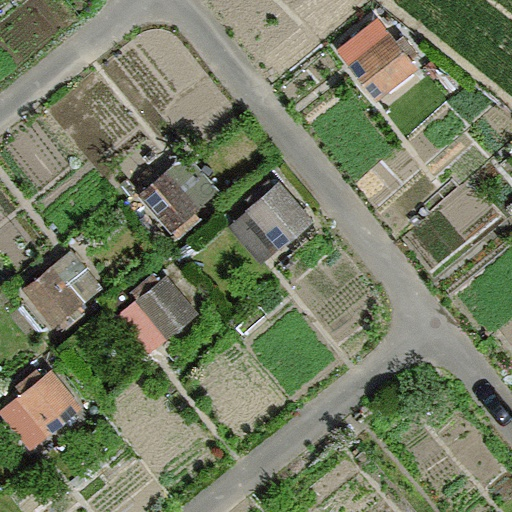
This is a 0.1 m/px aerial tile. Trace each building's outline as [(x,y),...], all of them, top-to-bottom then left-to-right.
[(389,38),(353,66),(378,99),(415,70),(389,38)] [(170,172),(144,194),(174,229),(200,208),(170,172)] [(283,185),(254,210),(283,244),(312,219),(283,185)] [(53,267),(28,289),(58,325),(83,303),(53,267)] [(169,277),(140,301),(169,335),(198,310),(169,277)] [(52,373),(22,397),(51,431),(80,407),(52,373)]
